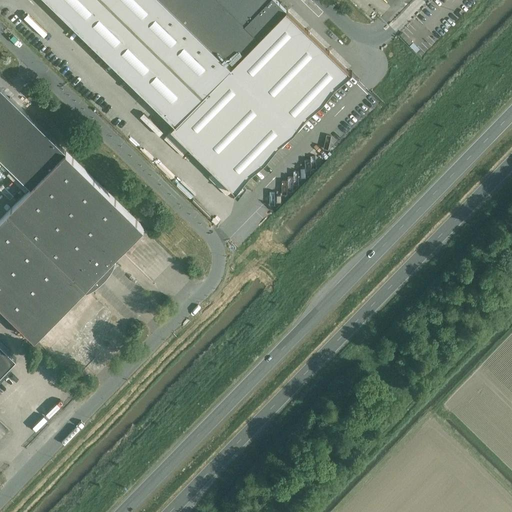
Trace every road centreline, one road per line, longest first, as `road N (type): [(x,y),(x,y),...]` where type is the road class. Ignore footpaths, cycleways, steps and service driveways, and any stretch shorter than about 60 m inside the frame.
road 1 (unclassified): [(0,31),(208,234),(219,269),(0,502)]
road 2 (trunk): [(511,114),(125,511)]
road 3 (trunk): [(172,511),(511,163)]
road 4 (unknown): [(241,212),(14,0)]
